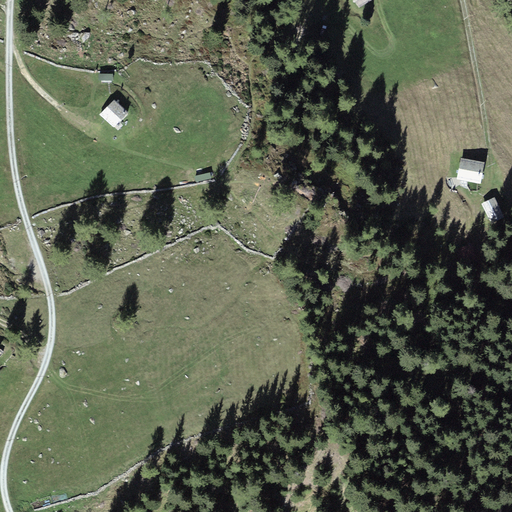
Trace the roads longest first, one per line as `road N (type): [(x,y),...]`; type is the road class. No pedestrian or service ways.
road 1 (track): [(11,0),(14,169),(49,290),(52,332),(6,455),(10,511)]
road 2 (track): [(489,162),(462,0)]
